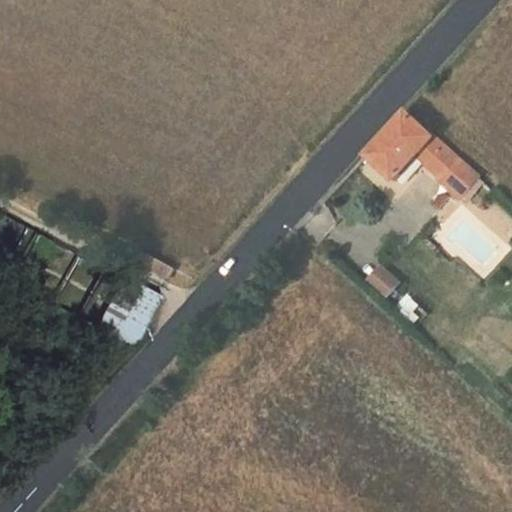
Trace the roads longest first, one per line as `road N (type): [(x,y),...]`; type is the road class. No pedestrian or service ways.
road 1 (primary): [(13,511),(476,0)]
road 2 (track): [(197,309),(0,201)]
